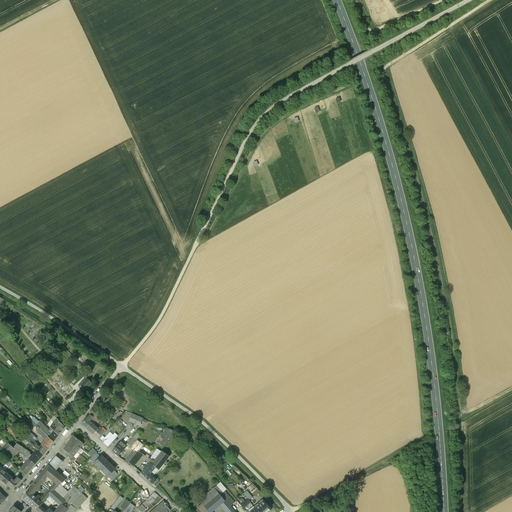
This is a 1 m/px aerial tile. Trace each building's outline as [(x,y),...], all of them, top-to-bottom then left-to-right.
[(83,392),(92,383),(87,378),(78,387),(83,392)] [(93,412),(90,415),(95,419),(94,420),(98,424),(102,420),(100,417),(102,414),(98,411),(96,414),(93,412)] [(110,421),(113,424),(121,414),(119,412),(110,421)] [(57,419),(60,422),(62,420),(56,414),(54,416),(57,419)] [(143,419),(132,414),(128,422),(134,424),(134,426),(136,427),(137,425),(140,426),(143,419)] [(90,415),(82,424),(86,428),(91,424),(91,423),(92,423),(90,421),(93,417),(90,415)] [(60,422),(57,419),(54,423),(61,432),(65,428),(60,422)] [(61,432),(54,423),(50,427),(58,436),(61,432)] [(98,429),(91,423),(91,424),(86,428),(93,434),(98,429)] [(33,429),(34,429),(41,435),(44,432),(43,431),(40,428),(36,424),(33,429)] [(10,427),(7,431),(14,436),(17,432),(10,427)] [(52,429),(50,431),(47,427),(43,431),(44,432),(53,442),(58,436),(54,431),(52,429)] [(101,428),(97,432),(102,436),(106,432),(101,428)] [(163,448),(175,432),(167,428),(156,443),(163,448)] [(49,448),(43,443),(40,447),(28,437),(30,434),(29,433),(24,430),(20,435),(25,438),(24,439),(37,450),(43,455),(49,448)] [(142,433),(139,431),(133,436),(138,440),(142,433)] [(53,442),(44,432),(41,435),(46,439),(43,443),(49,448),(53,442)] [(102,441),(104,442),(103,443),(108,447),(118,436),(115,433),(113,435),(110,432),(105,438),(102,441)] [(83,444),(74,436),(70,441),(80,448),(83,444)] [(144,445),(133,436),(128,443),(132,447),(131,448),(134,450),(131,455),(126,462),(128,464),(130,463),(139,452),(144,445)] [(123,440),(112,451),(118,457),(125,449),(123,448),(127,444),(123,440)] [(80,448),(70,441),(67,445),(77,452),(80,448)] [(13,448),(8,443),(1,451),(0,449),(0,453),(1,455),(4,457),(9,461),(18,452),(13,448)] [(29,454),(17,444),(13,448),(25,457),(26,458),(29,454)] [(77,452),(67,445),(64,449),(71,455),(73,457),(77,452)] [(37,450),(31,456),(29,454),(26,458),(35,464),(43,455),(37,450)] [(155,462),(162,453),(157,450),(150,459),(152,461),(155,462)] [(143,455),(139,452),(130,463),(134,466),(143,455)] [(155,462),(152,461),(151,463),(156,468),(160,471),(170,458),(163,452),(162,453),(155,462)] [(90,459),(94,463),(100,457),(96,453),(92,457),(90,459)] [(101,470),(108,463),(101,456),(100,457),(94,463),(101,470)] [(26,458),(25,457),(24,459),(27,461),(19,469),(20,469),(26,474),(35,464),(26,458)] [(54,458),(49,465),(54,470),(60,462),(54,458)] [(9,461),(2,469),(4,471),(8,467),(9,468),(9,467),(9,466),(11,463),(9,461)] [(115,469),(108,463),(101,470),(108,476),(114,470),(115,469)] [(151,463),(142,473),(147,478),(151,473),(156,468),(151,463)] [(49,465),(31,488),(36,492),(47,477),(56,484),(48,491),(52,493),(54,490),(59,486),(66,480),(54,470),(49,465)] [(4,471),(2,469),(0,470),(0,479),(6,485),(12,478),(4,471)] [(114,470),(108,476),(112,480),(118,474),(114,470)] [(152,474),(151,473),(147,478),(153,484),(156,480),(151,475),(152,474)] [(16,478),(14,480),(12,478),(6,485),(10,488),(14,488),(20,482),(17,480),(18,479),(16,478)] [(66,493),(74,487),(67,479),(66,480),(59,486),(66,493)] [(250,481),(247,484),(251,490),(255,487),(250,481)] [(224,500),(230,507),(234,503),(224,491),(226,490),(220,483),(214,488),(224,500)] [(66,493),(59,486),(54,490),(59,497),(65,501),(71,506),(74,502),(66,493)] [(86,499),(74,487),(66,493),(74,502),(79,507),(86,499)] [(31,488),(23,498),(30,504),(36,498),(33,495),(36,492),(31,488)] [(213,488),(198,501),(201,504),(207,511),(211,511),(221,504),(220,504),(224,500),(214,488),(213,488)] [(54,490),(52,493),(48,491),(42,498),(39,501),(42,503),(50,495),(61,505),(65,501),(59,497),(54,490)] [(249,501),(252,498),(246,491),(243,494),(249,501)] [(154,492),(148,499),(146,501),(147,502),(145,503),(148,507),(159,496),(154,492)] [(123,511),(130,503),(125,500),(125,501),(123,499),(120,496),(107,511),(123,511)] [(36,498),(30,504),(38,511),(45,511),(40,507),(42,503),(39,501),(36,498)] [(241,505),(243,508),(250,503),(248,500),(247,500),(246,499),(245,500),(246,501),(241,505)] [(254,507),(255,509),(258,511),(268,511),(271,511),(269,509),(270,509),(262,499),(254,507)] [(234,511),(230,507),(224,500),(220,504),(221,504),(227,511),(234,511)] [(61,505),(55,511),(51,511),(49,510),(46,511),(65,511),(71,506),(65,501),(61,505)] [(164,502),(151,511),(168,511),(170,510),(166,506),(167,505),(166,504),(166,503),(165,503),(164,502)] [(123,511),(130,511),(134,507),(130,503),(123,511)] [(142,511),(148,507),(145,503),(139,510),(142,511)]
